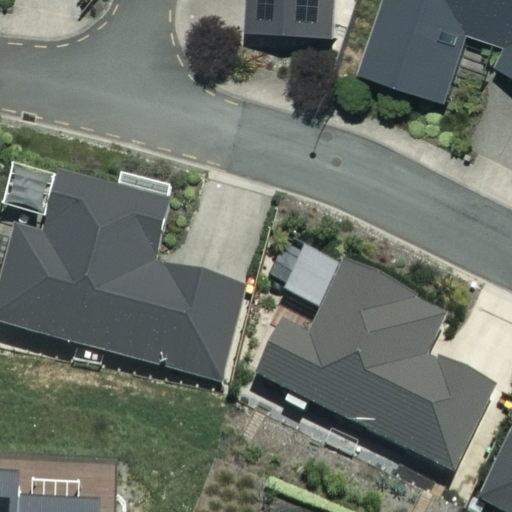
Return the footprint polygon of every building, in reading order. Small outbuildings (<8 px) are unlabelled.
[(256,0),(255,38),(345,43),(347,0),(256,0)] [(511,0),(400,0),(371,79),(454,110),(480,40),(511,52),(511,74),(508,85),(511,86),(511,0)] [(0,303),(0,332),(229,393),(254,298),(159,273),(175,214),(67,185),(51,244),(18,235),(0,303)] [(451,318),(348,267),(314,337),(281,320),(249,384),(453,485),(500,389),(433,356),(451,318)] [(511,511),(511,450),(484,507),(494,511),(511,511)]
